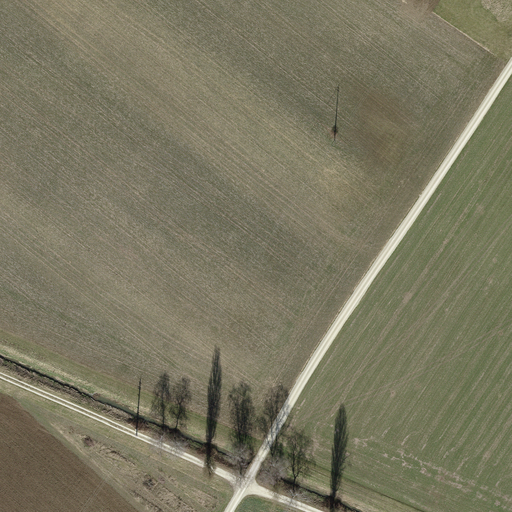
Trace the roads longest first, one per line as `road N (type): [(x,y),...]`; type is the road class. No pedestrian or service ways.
road 1 (track): [(511,67),(338,323),(229,511)]
road 2 (track): [(0,373),(247,481)]
